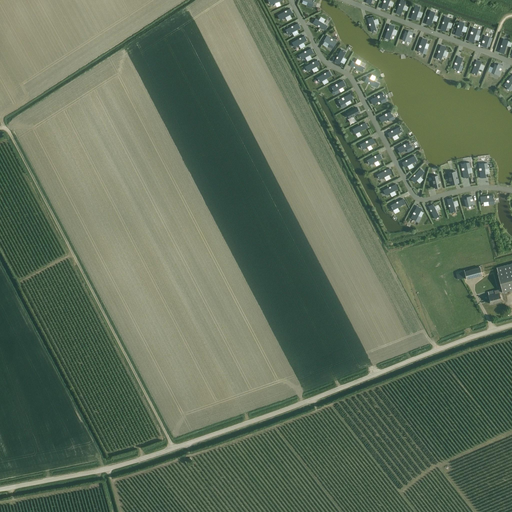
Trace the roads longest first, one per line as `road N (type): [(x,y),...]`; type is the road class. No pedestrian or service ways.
road 1 (unclassified): [(0,488),(172,448),(511,323)]
road 2 (residential): [(292,0),(323,59),(353,81),(418,199),(467,188),(511,190)]
road 3 (residential): [(511,62),(342,0)]
